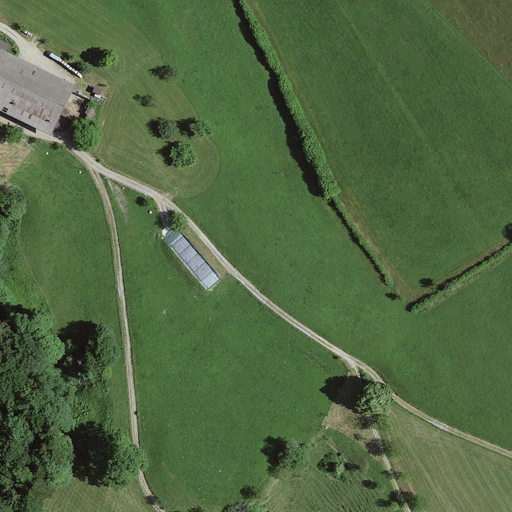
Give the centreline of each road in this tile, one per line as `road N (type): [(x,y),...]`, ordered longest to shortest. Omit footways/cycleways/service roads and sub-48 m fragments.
road 1 (track): [(354,365),(257,295),(165,200),(0,120)]
road 2 (track): [(162,511),(144,484),(135,444),(112,218),(92,162)]
road 3 (track): [(511,457),(419,414),(354,365)]
road 4 (track): [(410,511),(354,365)]
